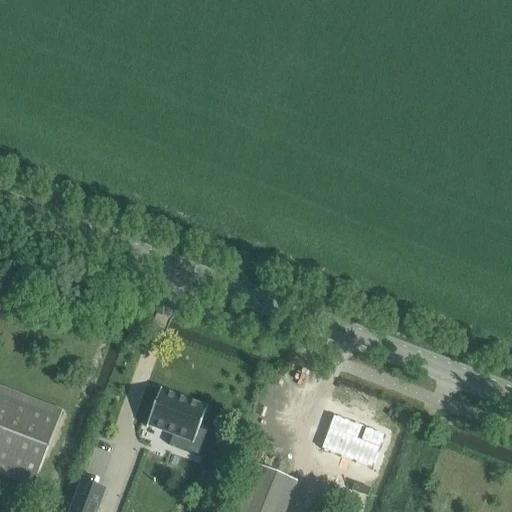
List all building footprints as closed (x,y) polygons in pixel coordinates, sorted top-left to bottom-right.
[(0,476),(34,490),(63,414),(0,389),(0,476)] [(161,390),(146,428),(147,428),(148,426),(173,436),(169,446),(197,457),(207,430),(200,427),(207,408),(206,407),(205,409),(161,393),(162,390),(161,390)] [(283,432),(301,440),(312,411),(293,404),(283,432)] [(377,472),(390,438),(338,418),(325,452),(377,472)] [(284,511),(295,484),(254,468),(237,511),(284,511)] [(218,480),(207,475),(199,493),(210,498),(218,480)] [(72,511),(98,511),(106,493),(83,484),(72,511)]
